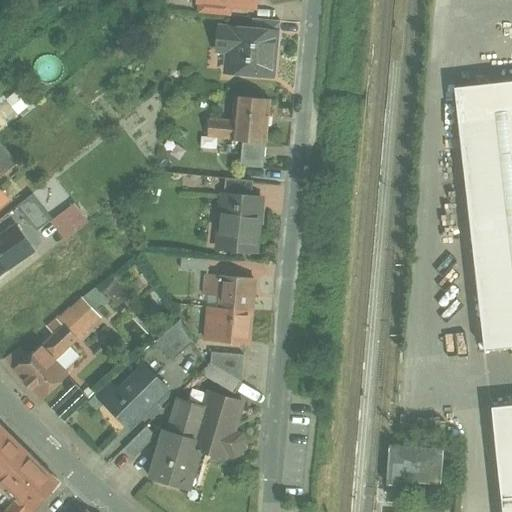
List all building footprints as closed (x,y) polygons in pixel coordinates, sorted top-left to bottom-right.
[(233,4),(201,1),(200,12),(232,16),(233,4)] [(283,21),(255,18),(254,30),(278,33),(278,34),(281,34),(283,21)] [(254,30),(223,28),(221,51),(230,52),(228,70),(274,75),(278,34),(278,33),(254,30)] [(511,81),(457,88),(487,350),(511,347),(511,81)] [(27,87),(10,99),(22,115),(38,103),(27,87)] [(272,99),(239,96),(236,122),(212,119),(210,137),(234,139),(234,140),(245,141),(268,143),(272,99)] [(20,163),(0,139),(0,177),(1,178),(20,163)] [(268,143),(245,141),(242,165),(266,168),(268,143)] [(255,180),(228,178),(226,195),(254,198),(254,196),(255,180)] [(0,187),(0,205),(9,198),(0,187)] [(57,221),(35,194),(19,206),(41,234),(57,221)] [(254,198),(226,195),(220,248),(258,253),(264,197),(254,196),(254,198)] [(19,225),(0,238),(0,256),(9,269),(37,252),(19,225)] [(0,277),(9,271),(9,269),(0,256),(0,277)] [(211,259),(184,256),(182,270),(209,273),(211,259)] [(223,277),(206,275),(205,295),(221,296),(223,277)] [(256,279),(223,277),(221,296),(220,308),(253,311),(256,279)] [(220,308),(210,307),(207,339),(250,342),(253,311),(220,308)] [(182,321),(159,341),(174,359),(195,341),(182,321)] [(66,324),(43,345),(56,360),(79,338),(75,333),(66,324)] [(84,324),(75,333),(79,338),(89,329),(84,324)] [(42,345),(15,369),(25,380),(25,381),(35,392),(36,391),(44,399),(70,374),(56,360),(43,345),(42,345)] [(246,354),(214,351),(212,362),(213,363),(244,381),(246,354)] [(244,381),(213,363),(203,373),(237,394),(244,381)] [(147,365),(130,381),(129,380),(119,389),(105,403),(130,427),(170,387),(147,365)] [(111,381),(97,394),(105,403),(119,389),(111,381)] [(244,403),(211,393),(199,383),(182,399),(181,399),(171,431),(198,439),(195,447),(203,449),(203,450),(228,457),(244,403)] [(73,421),(92,396),(80,387),(61,412),(73,421)] [(511,511),(511,404),(494,407),(505,511),(511,511)] [(149,426),(126,449),(136,458),(158,435),(149,426)] [(0,427),(0,477),(25,452),(0,427)] [(171,431),(167,430),(153,478),(191,489),(203,450),(203,449),(195,447),(198,439),(171,431)] [(443,449),(390,445),(388,484),(411,486),(411,481),(441,484),(443,449)] [(25,452),(0,477),(0,480),(3,483),(19,499),(32,511),(34,511),(58,484),(25,452)] [(32,511),(19,499),(7,511),(32,511)]
